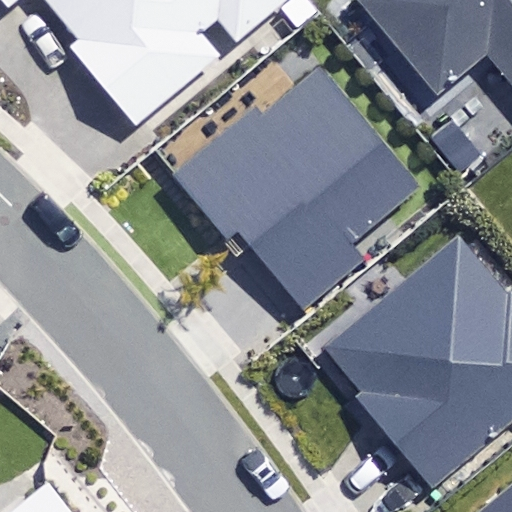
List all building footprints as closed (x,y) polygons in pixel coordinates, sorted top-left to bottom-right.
[(211,51),(191,27),(207,14),(227,37),(272,0),(0,0),(0,1),(1,0),(43,0),(73,35),(64,42),(128,119),(211,51)] [(511,0),(353,0),(429,92),(479,52),(511,93),(511,0)] [(406,183),(310,60),(257,102),(253,96),(166,164),(223,236),(236,226),(294,301),(355,254),(340,235),(406,183)] [(511,413),(511,307),(451,234),(315,347),(429,484),(511,413)] [(511,511),(511,479),(473,511),(511,511)] [(76,511),(51,481),(12,511),(76,511)]
